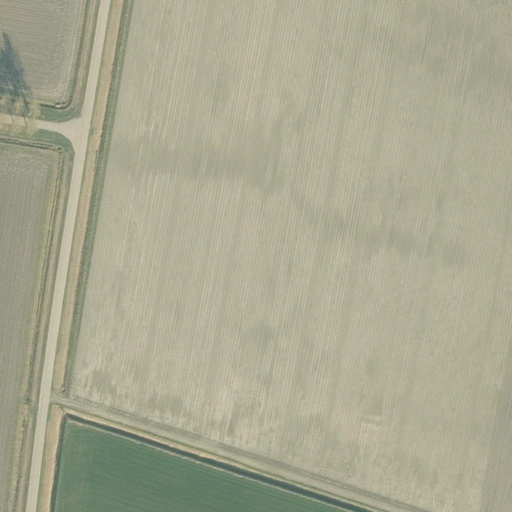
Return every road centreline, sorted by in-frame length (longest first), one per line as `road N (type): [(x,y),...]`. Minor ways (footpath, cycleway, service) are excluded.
road 1 (tertiary): [(30,511),(83,131)]
road 2 (tertiary): [(83,131),(105,0)]
